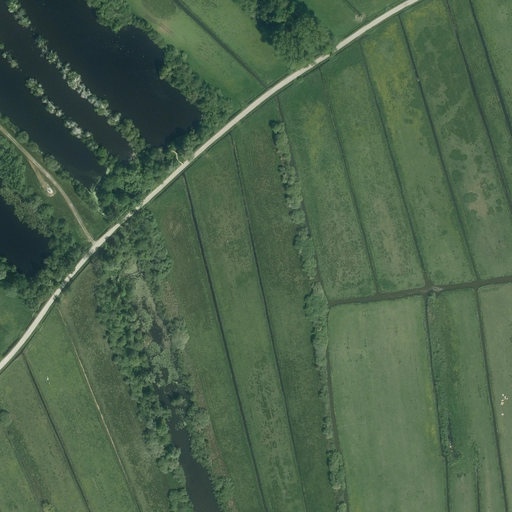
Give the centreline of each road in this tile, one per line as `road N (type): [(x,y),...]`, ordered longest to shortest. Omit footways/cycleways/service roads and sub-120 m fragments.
road 1 (track): [(0,366),(104,237),(209,141),(414,0)]
road 2 (track): [(0,127),(53,181),(97,245)]
